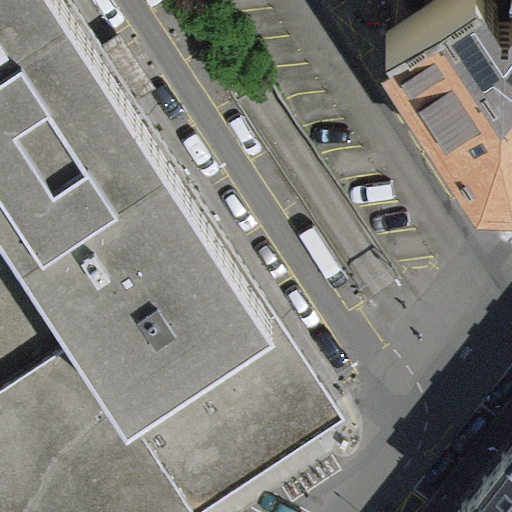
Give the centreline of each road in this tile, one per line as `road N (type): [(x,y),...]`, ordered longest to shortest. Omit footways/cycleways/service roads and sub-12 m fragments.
road 1 (residential): [(126,0),(415,433)]
road 2 (residential): [(511,321),(415,433)]
